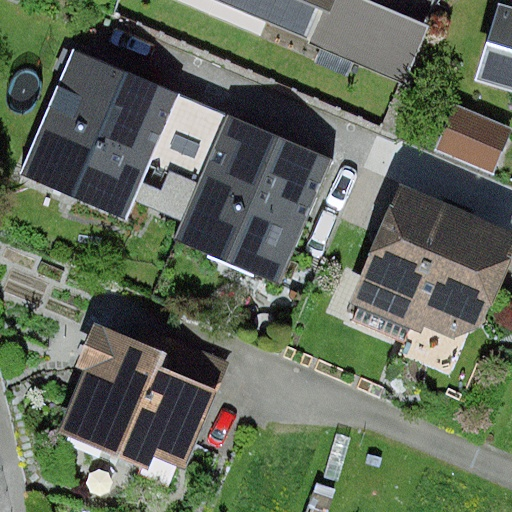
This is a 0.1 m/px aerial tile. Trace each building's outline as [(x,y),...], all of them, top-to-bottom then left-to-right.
[(208,0),(405,85),(429,29),(362,0),(208,0)] [(511,9),(501,6),(479,82),(511,91),(511,9)] [(165,203),(205,102),(72,47),(17,178),(128,225),(141,196),(165,203)] [(341,156),(205,102),(165,203),(185,211),(172,245),(287,291),(341,156)] [(494,177),(511,132),(511,130),(454,107),(435,153),(494,177)] [(511,259),(511,234),(402,186),(350,304),(360,309),(354,322),(405,344),(411,331),(421,336),(425,328),(454,340),(482,328),(511,259)] [(187,470),(231,364),(171,339),(166,352),(95,323),(76,370),(85,373),(60,433),(142,467),(139,476),(170,489),(179,467),(187,470)] [(352,440),(337,436),(328,465),(343,470),(349,451),(352,440)] [(329,511),(337,490),(317,483),(307,511),(329,511)]
